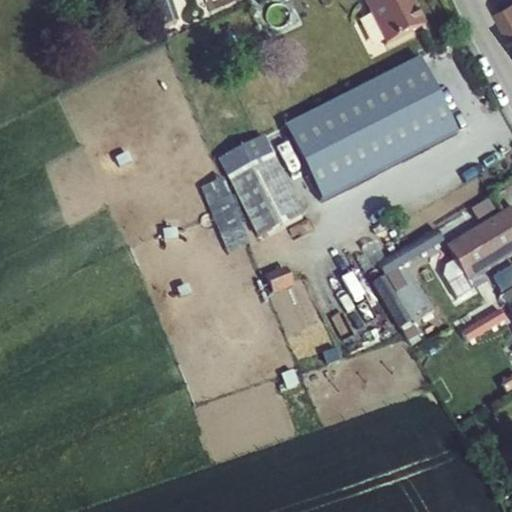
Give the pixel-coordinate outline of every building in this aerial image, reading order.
[(167,0),(145,0),(161,31),(177,26),(167,0)] [(360,0),(384,48),(424,26),(410,0),(360,0)] [(285,3),(264,6),(266,30),(287,28),(285,3)] [(511,43),(510,40),(511,39),(511,3),(493,13),(510,46),(511,45),(511,43)] [(283,128),(322,204),(457,135),(418,58),(283,128)] [(263,239),(303,219),(274,161),(234,180),(263,239)] [(204,186),(229,253),(252,244),(228,177),(204,186)] [(467,284),(511,256),(511,209),(511,208),(444,248),(467,284)] [(511,288),(453,324),(466,346),(511,319),(511,321),(511,288)]
